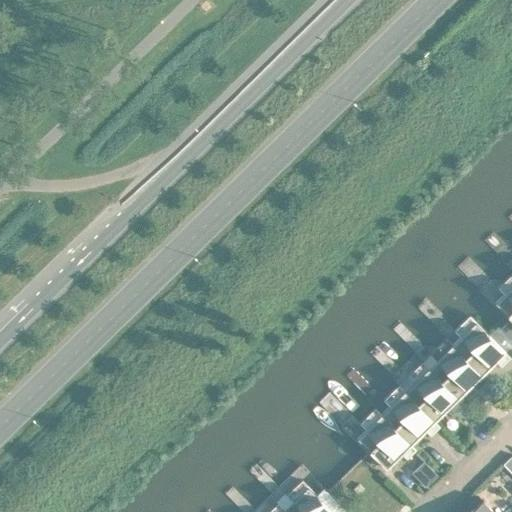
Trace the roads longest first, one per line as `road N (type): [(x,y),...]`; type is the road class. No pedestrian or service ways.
road 1 (secondary): [(0,417),(428,0)]
road 2 (secondary): [(343,0),(0,338)]
road 3 (residential): [(423,511),(511,425)]
